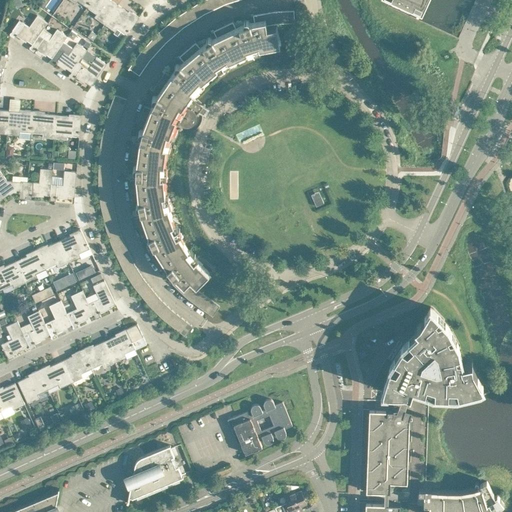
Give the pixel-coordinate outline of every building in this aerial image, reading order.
[(91,0),(87,7),(96,14),(94,17),(104,24),(118,5),(111,0),(91,0)] [(209,11),(204,0),(203,0),(199,2),(204,14),(209,11)] [(215,9),(210,0),(204,0),(209,11),(215,9)] [(220,6),(217,0),(210,0),(215,9),(220,6)] [(396,0),(422,11),(422,10),(421,10),(424,4),(429,6),(431,0),(396,0)] [(53,2),(43,11),(48,17),(58,7),(53,2)] [(204,14),(199,2),(192,7),(199,17),(204,14)] [(123,40),(139,17),(132,12),(131,14),(118,5),(104,24),(115,31),(117,28),(124,33),(121,38),(123,40)] [(199,17),(192,7),(187,10),(194,20),(199,17)] [(194,20),(187,10),(182,13),(189,24),(194,20)] [(180,124),(181,125),(182,126),(186,127),(189,127),(192,126),(194,124),(195,122),(196,120),(196,117),(196,115),(195,112),(193,110),(191,109),(189,108),(186,108),(184,108),(182,107),(193,91),(201,82),(218,68),(228,61),(248,52),(259,48),(280,45),(277,26),(267,28),(266,25),(264,13),(253,15),(254,22),(249,23),(249,22),(249,21),(248,21),(247,20),(246,20),(245,20),(244,20),(244,21),(243,21),(243,22),(243,23),(243,24),(243,25),(236,28),(233,21),(213,31),(216,37),(212,39),(211,38),(210,37),(209,37),(208,37),(207,38),(206,39),(206,40),(206,41),(206,42),(207,42),(202,46),(200,47),(195,42),(179,56),(183,61),(180,65),(179,64),(178,64),(178,63),(177,63),(176,64),(175,64),(175,65),(174,66),(174,67),(175,67),(175,68),(175,69),(176,69),(172,74),(170,76),(165,72),(153,89),(159,93),(157,96),(156,96),(155,95),(154,95),(153,96),(152,96),(152,97),(152,98),(152,99),(152,100),(153,101),(154,101),(151,107),(151,108),(144,106),(140,117),(146,119),(144,126),(142,129),(141,129),(140,129),(139,130),(139,131),(138,131),(138,132),(138,133),(139,134),(140,135),(141,135),(139,143),(133,142),(130,161),(137,162),(136,165),(135,165),(135,166),(134,166),(133,166),(133,167),(133,168),(133,169),(133,170),(134,170),(134,171),(135,171),(136,171),(136,176),(136,179),(130,180),(132,199),(138,198),(139,202),(138,202),(137,202),(137,203),(136,203),(136,204),(136,205),(136,206),(137,207),(138,208),(139,208),(140,208),(141,212),(142,215),(136,217),(142,235),(148,233),(149,236),(150,237),(149,237),(148,237),(148,238),(147,239),(147,240),(148,241),(148,242),(149,242),(150,243),(151,243),(152,242),(154,246),(156,249),(150,252),(160,268),(166,265),(168,268),(167,269),(166,270),(166,271),(167,272),(167,273),(168,273),(168,274),(169,274),(170,274),(171,273),(172,273),(175,276),(177,278),(172,283),(185,296),(200,308),(213,316),(220,305),(209,298),(194,287),(188,281),(190,279),(196,285),(209,272),(196,259),(189,250),(179,234),(174,224),(168,208),(166,195),(164,176),(164,165),(167,146),(169,136),(176,119),(177,120),(178,123),(180,124)] [(189,24),(182,13),(176,17),(184,27),(189,24)] [(32,44),(43,28),(47,22),(37,15),(28,28),(19,21),(12,30),(17,34),(16,35),(24,40),(25,39),(32,44)] [(184,27),(176,17),(171,21),(179,31),(184,27)] [(179,31),(171,21),(167,25),(175,35),(179,31)] [(175,35),(167,25),(162,29),(170,38),(175,35)] [(57,29),(53,35),(43,28),(32,44),(37,47),(36,49),(37,49),(35,51),(40,55),(42,53),(44,54),(45,53),(51,58),(52,58),(62,43),(67,36),(57,29)] [(170,38),(162,29),(157,33),(166,42),(170,38)] [(92,31),(88,37),(93,40),(97,35),(92,31)] [(166,42),(157,33),(152,38),(162,47),(166,42)] [(162,47),(152,38),(148,43),(158,51),(162,47)] [(72,72),(87,50),(76,43),(72,50),(62,43),(52,58),(51,58),(49,61),(55,65),(56,63),(63,68),(64,67),(71,71),(72,72)] [(158,51),(148,43),(144,47),(154,56),(158,51)] [(154,56),(144,47),(139,53),(150,60),(154,56)] [(91,85),(106,64),(96,57),(92,63),(88,61),(89,52),(87,50),(72,72),(71,71),(69,75),(74,79),(75,77),(83,82),(84,80),(91,85)] [(150,60),(139,53),(136,58),(146,65),(150,60)] [(146,65),(136,58),(132,63),(143,70),(146,65)] [(143,70),(132,63),(128,69),(129,69),(130,68),(139,75),(143,70)] [(124,104),(126,99),(115,95),(116,94),(115,93),(112,100),(124,104)] [(122,110),(124,104),(112,100),(110,106),(122,110)] [(120,116),(122,110),(110,106),(108,111),(120,116)] [(0,133),(7,134),(9,110),(0,109),(0,133)] [(31,132),(33,110),(25,109),(25,111),(9,110),(7,134),(19,135),(19,138),(30,139),(31,132)] [(55,138),(57,114),(41,113),(41,111),(33,110),(31,132),(42,133),(42,137),(55,138)] [(118,122),(120,116),(108,111),(106,119),(118,122)] [(79,136),(81,114),(73,114),(72,116),(57,114),(55,138),(67,139),(68,135),(79,136)] [(144,126),(146,119),(140,117),(137,123),(144,126)] [(117,128),(118,122),(106,119),(105,125),(117,128)] [(115,133),(117,128),(105,125),(103,130),(115,133)] [(114,140),(115,133),(103,130),(101,138),(114,140)] [(74,168),(75,156),(67,155),(66,167),(74,168)] [(111,164),(111,157),(99,156),(98,164),(111,164)] [(50,195),(51,183),(53,169),(40,168),(39,182),(27,181),(26,193),(32,194),(32,195),(41,196),(41,194),(50,195)] [(11,192),(26,193),(27,181),(21,180),(21,181),(7,180),(0,170),(0,191),(4,197),(11,192)] [(74,197),(77,171),(64,170),(63,184),(51,183),(50,195),(56,196),(56,198),(65,198),(65,197),(74,197)] [(324,203),(321,197),(314,200),(316,206),(324,203)] [(114,206),(112,200),(100,201),(101,209),(114,206)] [(115,212),(114,206),(101,209),(103,215),(115,212)] [(116,218),(115,212),(103,215),(104,221),(116,218)] [(118,224),(116,218),(104,221),(106,229),(118,224)] [(120,230),(118,224),(106,229),(108,234),(120,230)] [(89,248),(80,228),(72,232),(73,234),(59,240),(69,262),(80,257),(79,253),(89,248)] [(122,236),(120,230),(108,234),(110,240),(122,236)] [(112,246),(124,241),(122,236),(110,240),(112,246)] [(69,262),(59,240),(45,247),(44,245),(36,249),(46,269),(56,264),(58,267),(69,262)] [(115,253),(126,247),(124,241),(112,246),(115,253)] [(118,258),(129,253),(126,247),(115,253),(118,258)] [(46,269),(36,249),(29,252),(30,254),(16,261),(26,282),(37,277),(35,273),(46,269)] [(120,263),(132,258),(129,253),(118,258),(120,263)] [(124,270),(134,264),(132,258),(120,263),(124,270)] [(26,282),(16,261),(1,267),(0,266),(0,289),(13,284),(14,287),(26,282)] [(127,276),(138,269),(134,264),(124,270),(127,276)] [(130,281),(141,274),(138,269),(127,276),(130,281)] [(133,286),(144,279),(141,274),(130,281),(133,286)] [(138,291),(148,284),(144,279),(133,286),(138,291)] [(107,307),(115,304),(104,280),(93,285),(99,298),(88,303),(94,314),(99,311),(99,313),(108,309),(107,307)] [(142,296),(152,288),(148,284),(138,291),(142,296)] [(146,301),(155,293),(152,288),(142,296),(146,301)] [(85,318),(94,314),(88,303),(82,290),(71,295),(77,308),(67,313),(72,324),(77,322),(78,323),(86,319),(85,318)] [(49,292),(30,299),(33,307),(53,300),(49,292)] [(150,306),(159,297),(155,293),(146,301),(150,306)] [(155,311),(163,302),(159,297),(150,306),(155,311)] [(72,324),(67,313),(61,300),(49,305),(55,318),(45,323),(50,334),(55,332),(56,333),(64,329),(64,328),(72,324)] [(159,315),(168,306),(163,302),(155,311),(159,315)] [(163,319),(172,310),(168,306),(159,315),(163,319)] [(456,353),(460,352),(458,344),(454,336),(450,337),(448,334),(452,332),(448,324),(442,318),(438,320),(436,317),(439,314),(433,308),(430,306),(421,322),(416,326),(415,327),(418,330),(403,344),(390,364),(383,387),(383,390),(404,391),(408,392),(410,393),(409,393),(411,393),(413,385),(433,391),(457,392),(480,387),(483,385),(473,367),(472,361),(472,360),(463,362),(461,357),(457,357),(456,353)] [(42,338),(50,334),(45,323),(39,310),(28,315),(31,322),(20,327),(28,344),(33,342),(34,344),(43,340),(42,338)] [(170,324),(177,314),(172,310),(163,319),(170,324)] [(174,328),(182,318),(177,314),(170,324),(174,328)] [(179,331),(187,321),(182,318),(174,328),(179,331)] [(20,348),(28,344),(20,327),(17,320),(6,326),(12,338),(1,344),(6,355),(12,352),(12,354),(21,350),(20,348)] [(186,335),(192,325),(187,321),(179,331),(185,336),(186,337),(187,336),(186,335)] [(129,335),(140,330),(137,323),(125,329),(129,335)] [(135,349),(132,342),(129,335),(125,329),(118,332),(119,334),(105,340),(115,362),(126,357),(124,353),(135,349)] [(132,342),(143,337),(140,330),(129,335),(132,342)] [(135,349),(147,344),(143,337),(132,342),(135,349)] [(115,362),(105,340),(90,347),(90,345),(82,349),(91,369),(102,364),(103,367),(115,362)] [(91,369),(82,349),(75,352),(76,354),(61,361),(71,382),(83,377),(81,374),(91,369)] [(149,357),(142,359),(145,368),(152,366),(149,357)] [(71,382),(61,361),(47,367),(46,365),(39,369),(48,389),(58,384),(60,388),(71,382)] [(48,389),(39,369),(31,372),(32,374),(17,381),(27,403),(39,397),(38,394),(48,389)] [(0,388),(0,408),(1,411),(12,406),(13,409),(25,404),(15,382),(0,389),(0,388)] [(251,410),(253,413),(249,415),(247,411),(236,415),(231,418),(228,419),(233,431),(236,430),(246,453),(262,446),(259,438),(262,437),(264,440),(264,441),(265,442),(266,442),(266,443),(268,443),(269,443),(270,443),(271,442),(272,441),(273,440),(273,439),(273,438),(273,437),(273,436),(272,433),(275,432),(276,435),(277,436),(278,437),(279,437),(279,438),(280,438),(281,438),(282,438),(282,437),(283,437),(284,437),(285,436),(285,435),(286,434),(286,433),(286,432),(286,431),(284,428),(292,425),(283,401),(275,404),(273,401),(273,400),(272,399),(271,399),(270,398),(269,398),(268,398),(267,399),(266,399),(265,400),(264,401),(264,402),(264,403),(264,404),(264,405),(265,408),(262,410),(261,406),(260,405),(259,405),(259,404),(258,404),(257,404),(256,403),(255,403),(255,404),(254,404),(253,404),(252,405),(252,406),(251,406),(251,407),(251,408),(251,409),(251,410)] [(363,409),(358,511),(424,511),(425,504),(431,504),(431,489),(425,489),(428,401),(375,399),(375,409),(369,409),(363,409)] [(79,408),(68,411),(69,418),(81,416),(79,408)] [(41,416),(35,419),(39,427),(45,424),(41,416)] [(183,476),(182,474),(178,465),(176,466),(172,457),(174,456),(170,445),(171,445),(170,444),(142,456),(141,457),(139,458),(138,459),(137,460),(137,461),(136,462),(135,464),(135,465),(133,475),(129,477),(131,483),(127,502),(128,502),(129,496),(132,497),(184,476),(183,475),(183,476)] [(504,503),(497,494),(495,496),(487,481),(480,484),(481,488),(475,490),(461,493),(447,493),(442,492),(431,492),(432,488),(429,488),(425,488),(419,488),(419,493),(420,493),(419,502),(424,502),(424,504),(425,504),(428,504),(430,504),(429,511),(495,511),(502,509),(500,506),(504,503)] [(57,511),(56,508),(60,488),(59,489),(58,492),(7,511),(57,511)] [(277,511),(295,511),(294,508),(301,505),(306,503),(301,490),(295,493),(294,491),(284,495),(287,502),(275,507),(277,511)]
